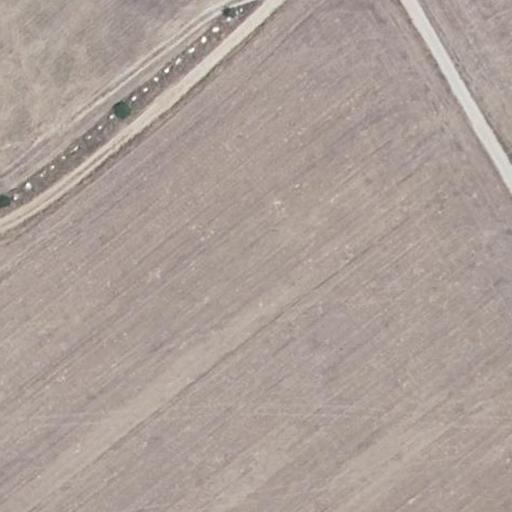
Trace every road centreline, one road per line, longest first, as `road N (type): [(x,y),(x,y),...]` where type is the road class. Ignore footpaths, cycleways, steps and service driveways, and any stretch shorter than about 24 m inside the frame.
road 1 (track): [(0,223),(22,214),(272,0)]
road 2 (track): [(415,0),(511,174)]
